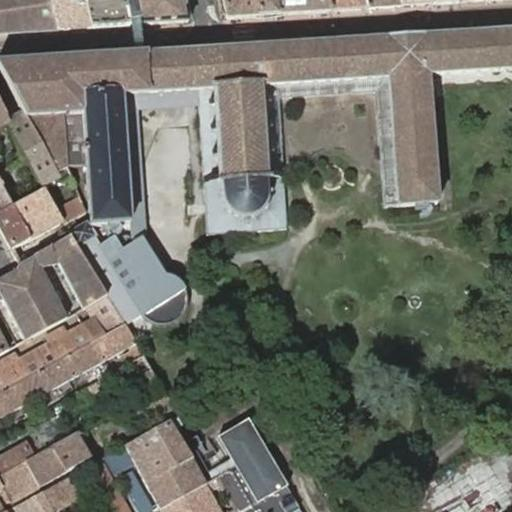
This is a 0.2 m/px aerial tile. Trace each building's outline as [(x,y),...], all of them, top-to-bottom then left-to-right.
[(0,0),(0,35),(58,31),(49,0),(0,0)] [(49,0),(58,31),(92,29),(91,26),(84,0),(49,0)] [(84,0),(91,26),(102,25),(103,29),(130,27),(124,0),(84,0)] [(188,23),(184,0),(124,0),(130,27),(136,27),(142,26),(188,23)] [(332,13),(329,0),(222,0),(226,19),(229,21),(332,13)] [(365,0),(329,0),(332,13),(367,11),(365,0)] [(365,0),(367,11),(401,9),(399,0),(365,0)] [(399,0),(401,9),(432,6),(430,0),(399,0)] [(511,71),(511,31),(146,56),(140,56),(135,56),(0,65),(0,72),(24,115),(58,175),(67,170),(86,169),(90,229),(129,227),(122,98),(197,93),(198,106),(207,235),(285,230),(281,176),(267,177),(261,86),(392,77),(401,208),(436,204),(428,77),(511,71)] [(386,209),(401,208),(392,77),(261,86),(267,177),(281,176),(283,175),(278,99),(377,93),(386,209)] [(136,109),(198,106),(197,93),(122,98),(129,227),(130,243),(144,235),(136,109)] [(9,127),(7,124),(0,110),(0,131),(8,127),(9,127)] [(60,179),(69,175),(67,170),(58,175),(24,115),(7,124),(9,127),(8,127),(27,161),(41,189),(60,179)] [(0,186),(0,215),(12,209),(0,186)] [(0,231),(11,252),(63,225),(43,192),(12,209),(0,215),(0,231)] [(69,239),(76,250),(96,239),(90,229),(87,223),(78,228),(68,234),(69,239)] [(166,273),(144,235),(130,243),(117,251),(109,237),(98,244),(133,304),(142,318),(149,324),(156,327),(166,327),(176,324),(184,317),(189,308),(190,298),(188,290),(185,284),(180,279),(172,274),(166,273)] [(107,298),(76,250),(69,239),(19,267),(16,273),(0,281),(0,302),(3,301),(25,342),(26,342),(30,339),(67,319),(41,270),(60,266),(83,311),(87,308),(107,298)] [(107,298),(115,313),(124,307),(85,245),(76,250),(107,298)] [(101,340),(124,327),(115,313),(107,298),(87,308),(95,322),(66,338),(62,331),(46,339),(50,346),(16,364),(13,357),(0,363),(0,371),(0,372),(0,395),(95,343),(101,340)] [(0,419),(127,350),(135,346),(124,327),(101,340),(95,343),(0,395),(0,419)] [(0,355),(9,351),(0,334),(0,355)] [(122,358),(127,367),(143,358),(135,346),(127,350),(130,354),(122,358)] [(132,406),(138,402),(161,390),(143,358),(127,367),(87,390),(91,397),(119,382),(132,406)] [(154,426),(176,413),(161,390),(138,402),(154,426)] [(217,438),(230,460),(261,442),(248,420),(217,438)] [(160,511),(206,486),(192,460),(170,424),(125,449),(154,501),(160,511)] [(12,472),(26,496),(91,460),(77,436),(34,460),(12,472)] [(235,511),(234,511),(243,511),(276,493),(287,487),(261,442),(230,460),(220,465),(216,481),(220,488),(235,511)] [(0,478),(12,472),(34,460),(27,447),(0,461),(0,478)] [(128,511),(101,462),(90,468),(113,511),(128,511)] [(0,511),(9,511),(18,508),(15,502),(26,496),(12,472),(0,478),(0,511)] [(9,511),(56,511),(80,498),(69,479),(18,508),(9,511)] [(234,511),(235,511),(233,511),(220,511),(211,493),(220,488),(216,481),(206,486),(160,511),(234,511)] [(301,511),(287,487),(276,493),(286,511),(301,511)] [(286,511),(276,493),(243,511),(286,511)]
